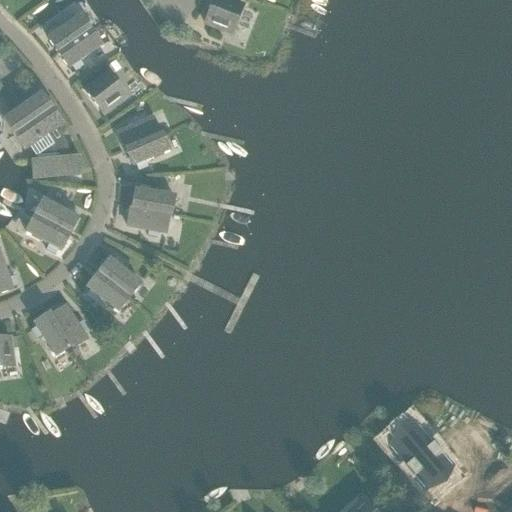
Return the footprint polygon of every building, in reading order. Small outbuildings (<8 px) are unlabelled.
[(224,0),(213,0),(204,24),(232,35),(243,7),(224,0)] [(57,54),(90,32),(80,17),(58,32),(55,27),(47,32),(50,37),(47,40),(57,54)] [(90,32),(57,54),(68,69),(71,67),(74,72),(83,66),(79,61),(100,46),(90,32)] [(126,97),(108,73),(84,91),(102,115),(126,97)] [(39,144),(42,141),(41,140),(62,125),(41,95),(8,118),(29,148),(37,142),(39,144)] [(160,136),(153,119),(149,121),(147,115),(137,119),(140,125),(116,135),(123,152),(125,151),(160,136)] [(147,168),(145,162),(169,152),(162,135),(160,136),(125,151),(132,168),(135,166),(138,172),(147,168)] [(30,158),(31,163),(31,165),(32,179),(80,175),(78,154),(30,158)] [(139,186),(138,192),(135,191),(131,209),(169,216),(171,216),(174,198),(148,194),(149,188),(139,186)] [(68,208),(65,213),(42,201),(34,217),(69,236),(78,220),(74,218),(77,213),(68,208)] [(131,209),(129,209),(126,227),(152,231),(151,237),(161,239),(162,233),(165,233),(169,216),(131,209)] [(69,236),(34,217),(25,233),(48,245),(46,251),(54,255),(57,250),(61,252),(69,236)] [(0,294),(12,290),(11,288),(17,286),(14,277),(8,279),(0,256),(0,294)] [(97,275),(129,299),(140,285),(120,269),(123,264),(115,258),(112,263),(108,260),(97,275)] [(129,299),(97,275),(86,289),(89,291),(85,296),(93,302),(97,298),(118,314),(129,299)] [(82,334),(87,331),(82,322),(77,326),(65,307),(50,317),(70,349),(71,351),(86,341),(82,334)] [(50,317),(49,315),(33,325),(35,328),(30,331),(36,340),(41,337),(55,358),(70,349),(50,317)] [(0,369),(13,368),(8,338),(0,339),(0,369)] [(412,431),(385,455),(421,495),(448,472),(412,431)] [(372,511),(363,502),(351,511),(372,511)]
